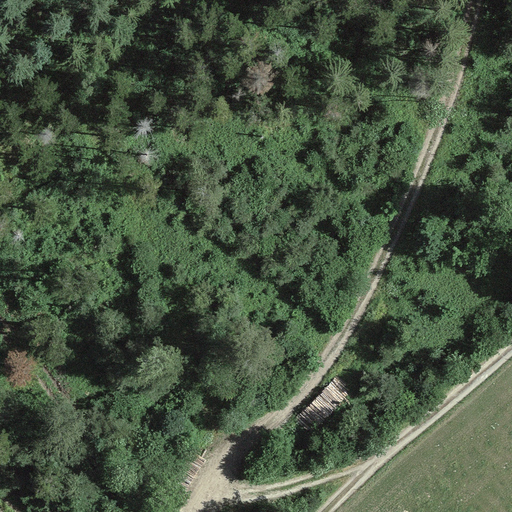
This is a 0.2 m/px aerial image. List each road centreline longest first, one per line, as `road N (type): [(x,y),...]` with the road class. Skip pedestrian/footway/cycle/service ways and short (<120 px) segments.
road 1 (track): [(189,511),(318,369),(486,47),(496,0)]
road 2 (track): [(202,492),(266,494),(382,457)]
